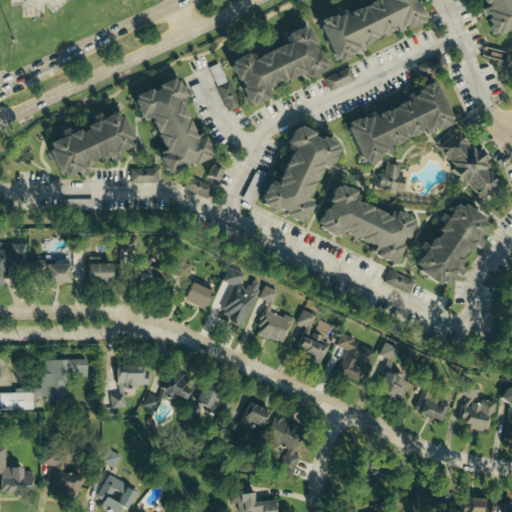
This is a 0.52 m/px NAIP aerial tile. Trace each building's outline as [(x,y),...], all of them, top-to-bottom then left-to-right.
[(348,0),(406,0),(417,23),(327,64),(306,20),(348,0)] [(511,0),(511,20),(486,33),(469,0),(511,0)] [(297,22),(219,58),(242,107),(320,70),(297,22)] [(238,107),(220,63),(207,69),(225,112),(238,107)] [(328,91),(355,79),(349,67),(322,80),(328,91)] [(165,76),(128,93),(163,170),(200,153),(165,76)] [(424,80),(445,121),(359,165),(338,123),(424,80)] [(188,87),(196,106),(206,102),(198,83),(188,87)] [(111,110),(37,142),(52,177),(126,144),(111,110)] [(331,149),(287,129),(252,204),(297,224),(331,149)] [(433,147),(460,181),(461,180),(477,201),(498,185),(480,163),(485,159),(477,148),(471,152),(455,131),(433,147)] [(396,176),(397,164),(383,164),(382,173),(375,173),(374,189),(401,191),(402,176),(396,176)] [(203,176),(214,182),(219,171),(208,166),(203,176)] [(156,168),(128,169),(128,183),(156,182),(156,168)] [(211,186),(185,175),(180,188),(205,199),(211,186)] [(406,223),(326,186),(309,224),(389,261),(406,223)] [(446,199),(482,222),(440,286),(404,263),(446,199)] [(73,251),(88,251),(88,237),(74,237),(73,251)] [(120,251),(134,251),(135,237),(120,237),(120,251)] [(0,285),(0,286),(0,270),(25,271),(25,244),(7,243),(7,249),(0,249),(0,285)] [(107,281),(108,264),(97,263),(97,257),(85,257),(85,281),(107,281)] [(66,284),(67,261),(37,260),(36,283),(66,284)] [(133,281),(151,287),(156,271),(138,265),(133,281)] [(230,285),(217,316),(240,326),(258,284),(249,279),(247,285),(239,282),(243,273),(227,266),(220,281),(230,285)] [(381,283),(406,294),(412,281),(387,270),(381,283)] [(202,309),(211,287),(189,278),(181,300),(202,309)] [(290,320),(267,311),(275,291),(261,286),(256,299),(266,303),(253,334),(280,345),(290,320)] [(293,351),(320,361),(328,340),(307,332),(313,315),(299,310),(294,323),(303,327),(293,351)] [(374,351),(338,335),(333,346),(343,350),(333,373),(355,383),(362,367),(366,369),(374,351)] [(396,349),(382,343),(366,380),(376,384),(381,371),(386,373),(396,349)] [(84,359),(42,360),(42,374),(37,374),(38,388),(30,388),(30,397),(43,397),(43,401),(64,400),(63,376),(84,376),(84,359)] [(147,386),(146,366),(113,367),(114,394),(108,394),(108,408),(123,408),(122,387),(147,386)] [(154,413),(161,395),(181,403),(191,379),(166,369),(155,397),(145,393),(140,407),(154,413)] [(401,400),(407,380),(380,372),(374,393),(401,400)] [(219,400),(209,396),(213,387),(201,382),(186,416),(198,422),(203,410),(213,415),(219,400)] [(470,401),(477,389),(464,382),(457,394),(470,401)] [(0,410),(29,409),(28,388),(11,389),(11,393),(0,393),(0,410)] [(511,406),(511,404),(511,391),(504,388),(498,400),(511,406)] [(437,422),(450,395),(437,389),(434,397),(420,390),(411,410),(437,422)] [(478,400),(477,403),(463,400),(458,426),(486,432),(492,402),(478,400)] [(239,420),(261,428),(267,411),(245,403),(239,420)] [(298,457),(289,453),(299,429),(272,417),(262,441),(280,449),(272,467),(291,475),(298,457)] [(0,493),(29,493),(29,472),(20,472),(20,468),(3,468),(3,448),(0,447),(0,493)] [(118,457),(106,449),(98,461),(110,469),(118,457)] [(49,492),(76,495),(79,473),(64,471),(66,455),(41,453),(39,465),(51,466),(49,492)] [(372,472),(357,470),(354,491),(370,492),(372,472)] [(107,511),(115,511),(118,508),(124,511),(134,490),(105,476),(93,499),(101,502),(98,507),(107,511)] [(424,491),(412,490),(409,509),(421,511),(424,491)] [(272,511),(271,500),(251,502),(250,491),(230,493),(231,505),(237,504),(237,511),(272,511)] [(488,511),(489,500),(465,499),(464,511),(488,511)]
